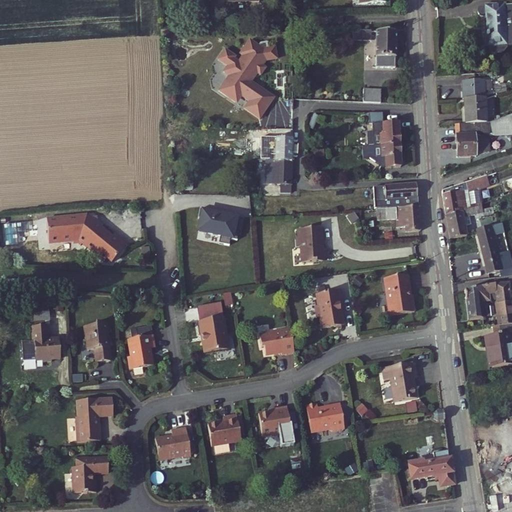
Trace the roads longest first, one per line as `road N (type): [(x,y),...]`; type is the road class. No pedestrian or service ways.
road 1 (tertiary): [(418,0),(444,334)]
road 2 (residential): [(183,401),(294,381),(353,348),(444,334)]
road 3 (residential): [(156,212),(183,401)]
road 4 (tertiary): [(444,334),(471,511)]
road 5 (residential): [(139,511),(136,425),(150,408),(183,401)]
